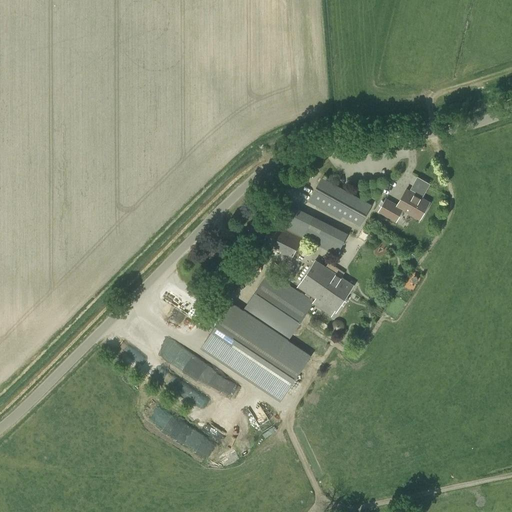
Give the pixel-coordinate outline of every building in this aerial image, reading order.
[(311,199),(360,226),(372,204),(322,177),(311,199)] [(397,205),(386,199),(379,211),(396,221),(402,209),(420,219),(429,203),(406,189),(397,205)] [(337,255),(348,233),(336,227),(285,203),(274,224),(258,216),(249,234),(281,251),(280,253),(291,259),(295,252),(302,238),(311,242),(325,249),(327,250),(334,254),(337,255)] [(316,260),(298,286),(316,298),(334,311),(336,312),(354,285),(341,277),(334,272),(326,267),(316,260)] [(310,357),(288,342),(300,323),(304,318),(313,304),(315,301),(314,301),(269,271),(242,313),(231,306),(205,344),(283,396),(310,357)] [(134,363),(149,372),(156,360),(140,351),(134,363)] [(262,407),(253,411),(259,424),(268,420),(262,407)] [(212,439),(204,448),(216,458),(224,450),(212,439)]
